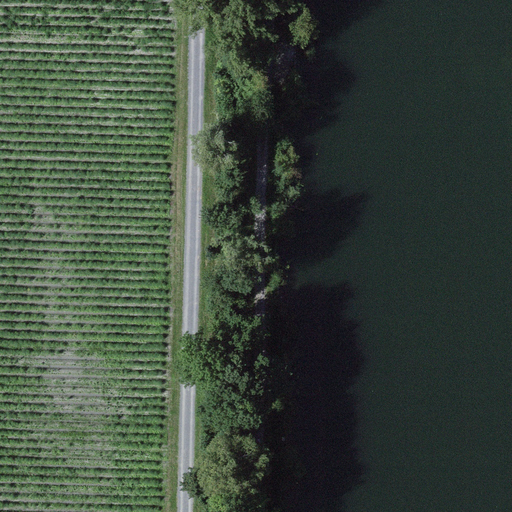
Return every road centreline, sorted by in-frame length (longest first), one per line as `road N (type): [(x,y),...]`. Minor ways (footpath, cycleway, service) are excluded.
road 1 (track): [(189,511),(199,0)]
road 2 (track): [(262,511),(271,0)]
